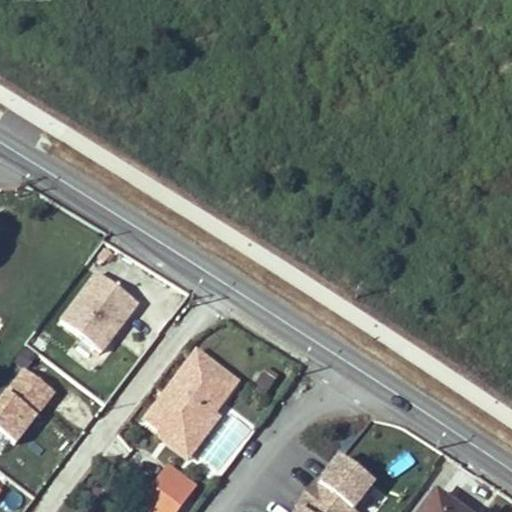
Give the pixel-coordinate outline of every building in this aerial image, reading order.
[(55,325),(76,340),(66,354),(92,373),(140,309),(94,275),(55,325)] [(223,404),(237,385),(196,354),(169,392),(173,395),(165,405),(161,402),(145,424),(161,436),(168,426),(192,444),(213,417),(206,411),(215,398),(223,404)] [(254,387),(270,393),(277,376),(262,369),(254,387)] [(0,442),(16,454),(57,395),(22,371),(0,401),(0,442)] [(169,392),(161,402),(165,405),(173,395),(169,392)] [(168,426),(161,436),(158,440),(186,462),(218,420),(213,417),(192,444),(168,426)] [(372,481),(338,457),(318,484),(315,481),(305,494),(329,511),(357,511),(352,508),(372,481)] [(160,483),(185,500),(193,487),(169,471),(160,483)] [(160,483),(141,510),(143,511),(176,511),(185,500),(160,483)] [(299,510),(298,511),(329,511),(305,494),(296,507),(299,510)] [(459,511),(439,497),(427,511),(459,511)]
